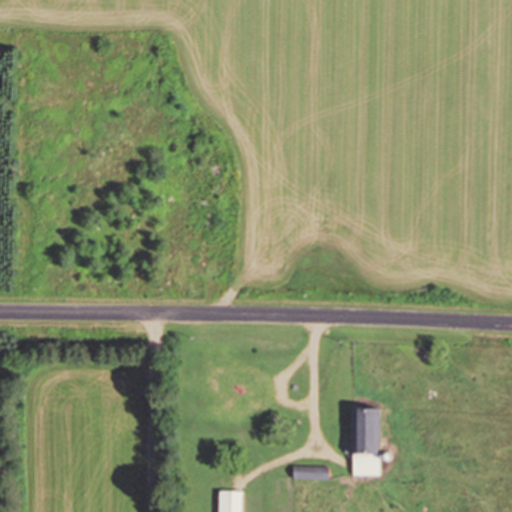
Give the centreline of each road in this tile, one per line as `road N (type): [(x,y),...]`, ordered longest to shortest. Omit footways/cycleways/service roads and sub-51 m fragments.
road 1 (residential): [(511,323),(0,311)]
road 2 (residential): [(169,511),(170,314)]
